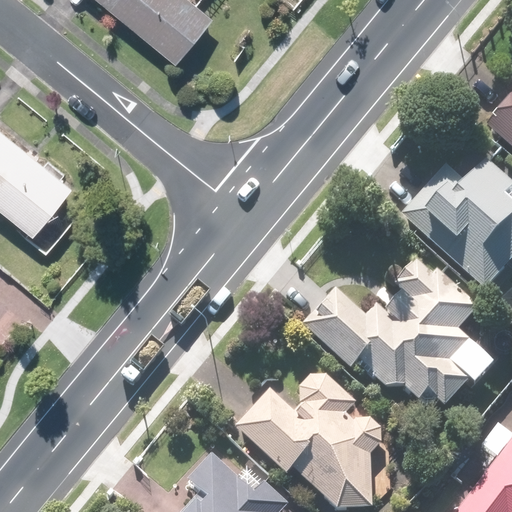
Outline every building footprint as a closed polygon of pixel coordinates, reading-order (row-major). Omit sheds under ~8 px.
[(198,0),(111,0),(183,62),(220,19),(198,0)] [(511,100),(491,120),(511,141),(511,100)] [(82,187),(0,116),(0,194),(37,224),(31,232),(51,248),(76,218),(65,209),(82,187)] [(455,166),(408,213),(489,293),(511,269),(511,177),(493,159),(471,182),(455,166)] [(374,296),(387,309),(375,321),(340,288),(307,324),(357,370),(363,363),(391,389),(412,388),(425,402),(436,392),(450,406),(478,380),(481,384),(500,366),(464,328),(484,309),(425,255),(396,281),(404,288),(396,298),(384,286),(374,296)] [(301,413),(277,390),(241,428),(291,476),(323,443),(329,449),(303,476),(341,511),(377,510),(376,455),(387,444),(387,432),(380,421),(356,421),(356,415),(326,415),(336,405),(360,403),(324,371),(304,391),(313,401),(301,413)] [(511,511),(511,443),(457,511),(511,511)] [(259,492),(218,455),(189,485),(202,497),(187,511),(288,511),(294,507),(269,482),(259,492)]
